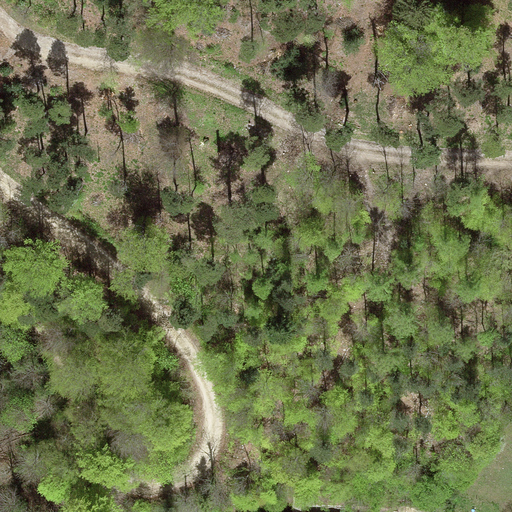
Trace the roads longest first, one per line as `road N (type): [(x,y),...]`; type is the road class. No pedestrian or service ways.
road 1 (track): [(511,160),(450,161),(332,144),(189,79),(61,52),(0,21)]
road 2 (track): [(0,180),(144,294),(201,385),(211,438),(199,463),(161,486),(105,485)]
road 3 (track): [(105,485),(52,349),(0,305)]
